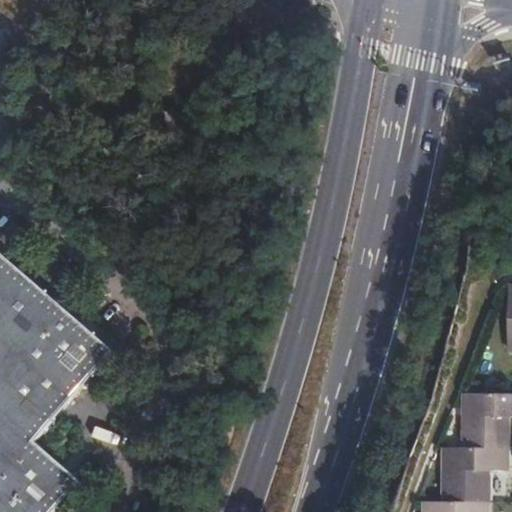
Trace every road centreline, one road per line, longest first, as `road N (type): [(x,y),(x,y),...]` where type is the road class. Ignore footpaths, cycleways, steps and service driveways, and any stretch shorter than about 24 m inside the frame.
road 1 (primary): [(360,48),(326,226),(239,511)]
road 2 (primary): [(319,511),(398,238)]
road 3 (primary): [(398,238),(387,151),(413,0)]
road 4 (primary): [(398,238),(435,65)]
